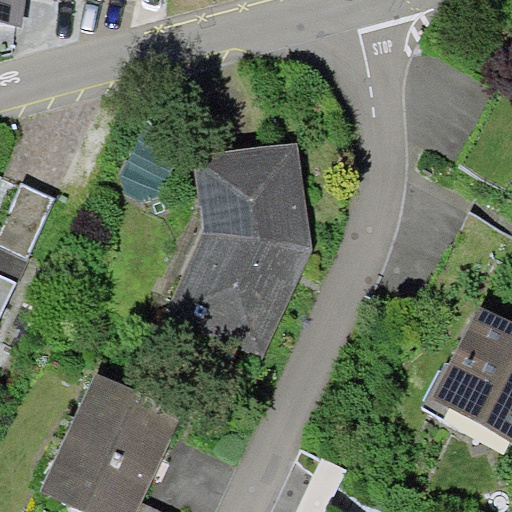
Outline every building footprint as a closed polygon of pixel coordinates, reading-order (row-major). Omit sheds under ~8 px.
[(0,0),(0,23),(21,27),(24,0),(0,0)] [(297,144),(192,153),(206,230),(165,317),(264,357),(300,278),(313,249),(297,144)] [(23,184),(0,234),(0,245),(27,258),(54,198),(23,184)] [(0,275),(16,283),(27,258),(0,245),(0,275)] [(0,316),(16,283),(0,275),(0,316)] [(511,324),(481,307),(431,398),(511,442),(511,324)] [(182,416),(97,376),(41,491),(84,511),(135,511),(141,503),(158,466),(182,416)] [(159,511),(141,503),(135,511),(159,511)]
